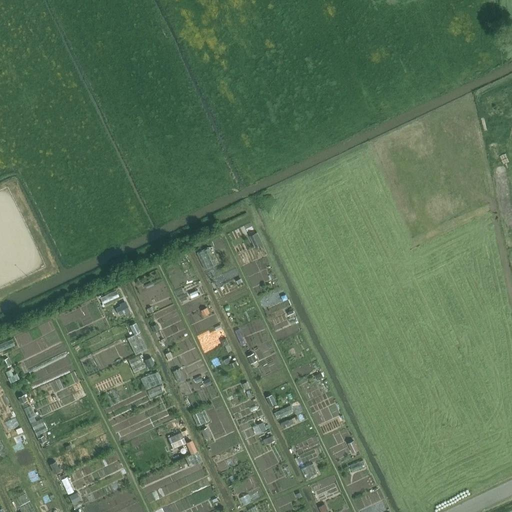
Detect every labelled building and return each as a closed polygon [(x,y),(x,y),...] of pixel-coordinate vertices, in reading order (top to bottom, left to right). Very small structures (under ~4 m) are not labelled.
[(102,303),(118,296),(114,288),(99,295),(102,303)] [(295,315),(287,319),(290,324),(297,320),(295,315)] [(30,420),(34,418),(28,404),(23,405),(30,420)] [(185,465),(199,459),(190,436),(184,439),(180,429),(167,435),(172,446),(183,441),(188,452),(181,455),(185,465)] [(224,461),(224,452),(213,453),(214,462),(224,461)] [(65,474),(59,477),(66,492),(72,490),(65,474)] [(71,502),(79,499),(76,490),(68,493),(71,502)]
